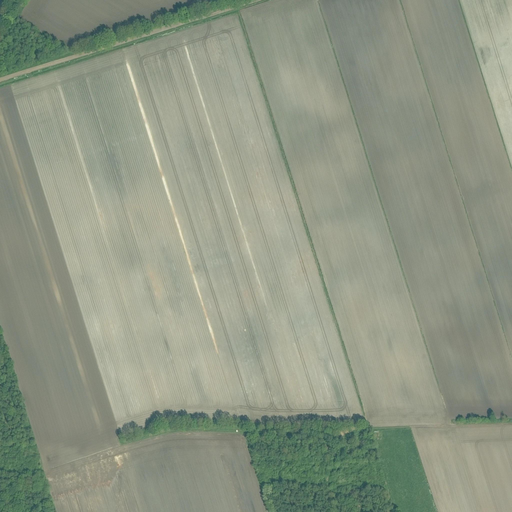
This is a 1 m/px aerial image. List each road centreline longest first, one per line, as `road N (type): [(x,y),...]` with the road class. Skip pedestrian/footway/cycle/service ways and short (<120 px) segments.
road 1 (track): [(511,423),(371,427),(345,440),(173,427),(42,468)]
road 2 (track): [(0,124),(102,431)]
road 3 (track): [(0,80),(256,0)]
